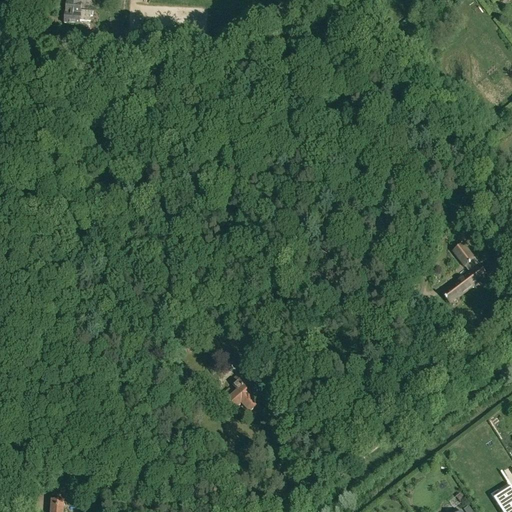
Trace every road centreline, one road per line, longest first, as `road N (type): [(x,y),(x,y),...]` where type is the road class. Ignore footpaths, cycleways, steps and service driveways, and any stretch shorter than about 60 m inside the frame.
road 1 (unclassified): [(0,501),(40,0)]
road 2 (track): [(511,336),(286,511)]
